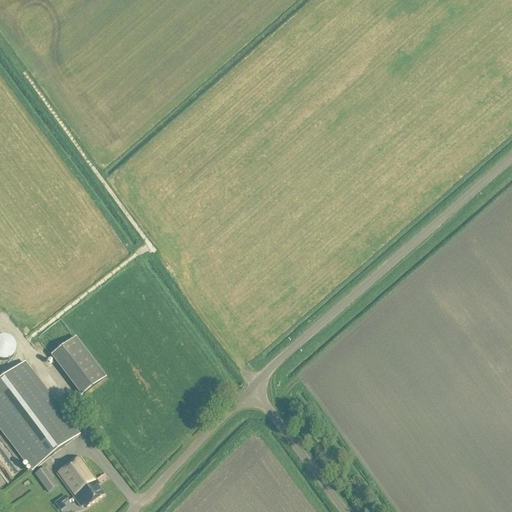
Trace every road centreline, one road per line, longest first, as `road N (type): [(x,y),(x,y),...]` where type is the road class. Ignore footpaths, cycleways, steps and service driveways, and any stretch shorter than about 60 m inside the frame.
road 1 (track): [(22,344),(146,243),(0,43)]
road 2 (unclassified): [(254,388),(511,157)]
road 3 (unclassified): [(131,511),(254,388)]
road 4 (unclassified): [(344,511),(254,388)]
